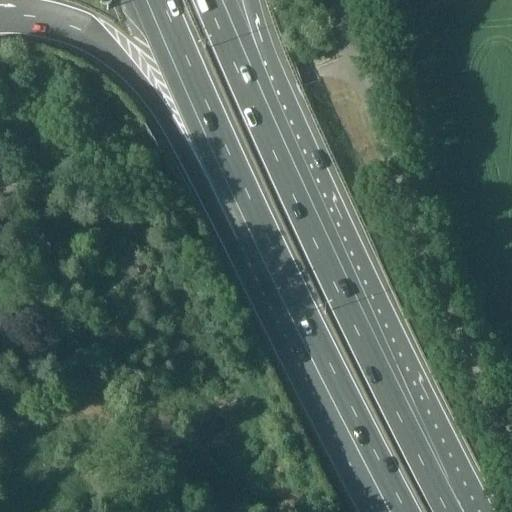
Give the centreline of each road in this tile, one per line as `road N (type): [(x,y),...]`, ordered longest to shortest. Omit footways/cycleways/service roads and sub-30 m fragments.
road 1 (motorway): [(454,511),(237,55)]
road 2 (unclassified): [(511,444),(407,230),(368,119),(341,0)]
road 3 (motorway): [(0,16),(42,19),(116,58),(191,167),(256,231)]
road 4 (motorway): [(256,231),(398,511)]
road 5 (motorway): [(154,0),(256,231)]
